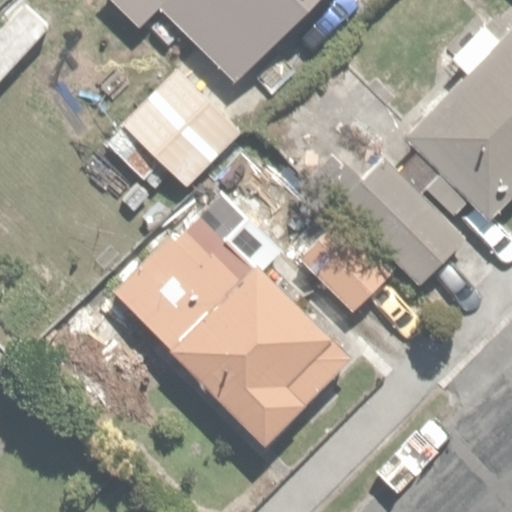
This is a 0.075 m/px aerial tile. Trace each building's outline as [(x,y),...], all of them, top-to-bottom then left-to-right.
[(121,0),(141,18),(157,1),(229,70),(296,0),(121,0)] [(511,17),(504,26),(485,6),(445,45),(464,64),(410,115),(491,199),(511,178),(511,17)] [(177,51),(124,108),(193,172),(246,115),(177,51)] [(108,129),(85,154),(151,214),(173,190),(108,129)] [(466,223),(452,210),(468,192),(414,141),(397,158),(380,142),(332,193),(417,274),(466,223)] [(185,199),(112,284),(278,426),(351,341),(185,199)] [(333,212),(303,248),(355,291),(385,255),(333,212)]
